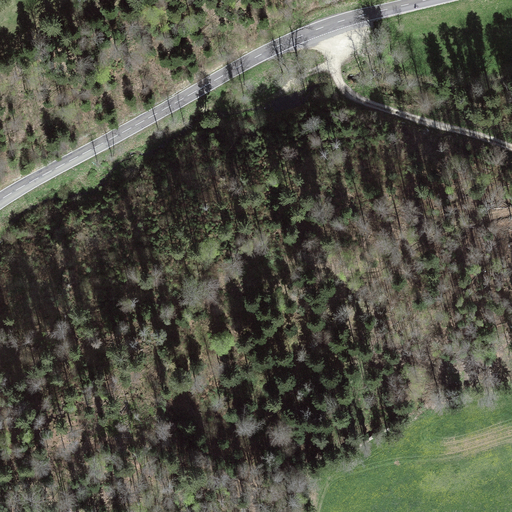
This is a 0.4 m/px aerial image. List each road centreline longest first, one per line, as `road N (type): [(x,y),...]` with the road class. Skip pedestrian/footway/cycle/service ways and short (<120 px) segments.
road 1 (secondary): [(424,0),(323,26),(255,56),(0,199)]
road 2 (track): [(511,212),(418,242),(380,273),(366,354),(316,511)]
road 3 (track): [(511,146),(353,96),(338,79),(323,26)]
